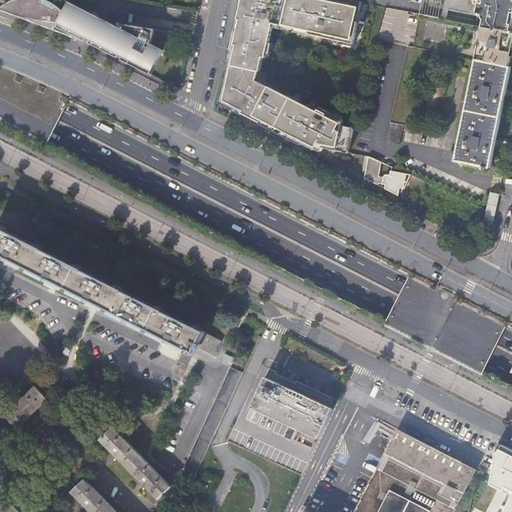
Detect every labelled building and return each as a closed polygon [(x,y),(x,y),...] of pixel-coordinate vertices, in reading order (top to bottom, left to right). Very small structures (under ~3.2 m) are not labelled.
[(97,18),(90,15),(91,13),(70,2),(64,11),(64,10),(61,8),(59,6),(57,4),(54,3),(51,1),(49,0),(48,0),(14,0),(13,1),(10,2),(8,4),(5,5),(3,7),(0,9),(21,17),(68,25),(88,35),(85,42),(86,42),(87,40),(91,41),(90,44),(151,75),(163,51),(167,41),(169,32),(123,24),(120,30),(101,20),(97,18)] [(361,14),(363,4),(344,0),(244,0),(242,12),(239,22),(242,22),(238,39),(235,38),(234,43),(232,52),(235,53),(232,66),(261,73),(264,59),(267,60),(275,25),(297,30),(297,31),(311,34),(311,36),(345,43),(345,41),(355,43),(359,24),(357,24),(359,13),(361,14)] [(511,0),(423,0),(422,5),(450,11),(478,17),(483,18),(486,22),(484,28),(511,33),(511,0)] [(421,15),(448,21),(450,11),(422,5),(421,15)] [(383,8),(376,40),(409,47),(415,48),(421,15),(383,8)] [(21,17),(85,42),(88,35),(68,25),(21,17)] [(486,22),(483,18),(478,17),(476,27),(484,28),(486,22)] [(511,33),(484,28),(478,61),(511,67),(511,62),(511,33)] [(387,142),(400,145),(423,50),(415,48),(409,47),(387,142)] [(488,168),(490,168),(511,70),(511,67),(478,61),(457,161),(483,167),(483,169),(487,170),(488,168)] [(261,73),(232,66),(232,67),(233,67),(231,74),(227,73),(222,94),(219,104),(242,116),(243,115),(261,124),(260,125),(301,146),(302,145),(314,151),(315,149),(321,153),(323,149),(338,152),(349,154),(349,152),(350,150),(355,129),(343,127),(344,121),(318,108),(317,110),(310,106),(308,109),(291,101),(292,99),(265,85),(264,87),(257,84),(260,73),(261,73)] [(382,162),(369,156),(364,178),(378,185),(378,184),(386,185),(385,189),(398,196),(402,197),(407,174),(392,171),(391,171),(390,176),(388,176),(386,176),(384,177),(384,178),(378,177),(382,162)] [(484,225),(492,227),(499,195),(491,193),(487,210),(484,225)] [(0,227),(0,252),(195,353),(198,348),(215,356),(223,342),(0,227)] [(195,472),(196,473),(223,416),(243,373),(231,367),(189,456),(200,461),(195,472)] [(300,429),(320,438),(338,400),(270,368),(252,406),(292,425),(287,436),(295,439),(300,429)] [(48,400),(36,387),(6,416),(18,429),(48,400)] [(113,428),(101,441),(158,500),(171,487),(113,428)] [(456,511),(478,470),(400,428),(356,511),(308,511),(306,511),(305,511),(456,511)] [(502,511),(511,511),(511,451),(500,445),(493,484),(511,494),(502,511)] [(193,481),(196,473),(195,472),(200,461),(189,456),(181,474),(193,481)] [(116,511),(85,480),(73,493),(91,511),(116,511)]
